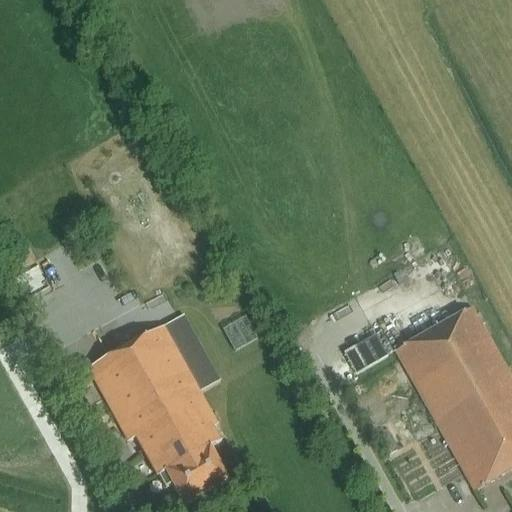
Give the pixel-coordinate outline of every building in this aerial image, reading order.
[(473,491),(511,469),(511,381),(472,310),(396,353),(473,491)] [(250,316),(226,328),(237,350),(261,339),(250,316)] [(210,450),(221,443),(214,430),(217,428),(198,395),(219,383),(182,318),(89,371),(130,443),(136,440),(158,478),(160,477),(166,488),(172,485),(185,508),(228,483),(210,450)] [(375,336),(344,355),(357,376),(388,357),(375,336)] [(87,376),(77,382),(82,391),(93,385),(87,376)]
